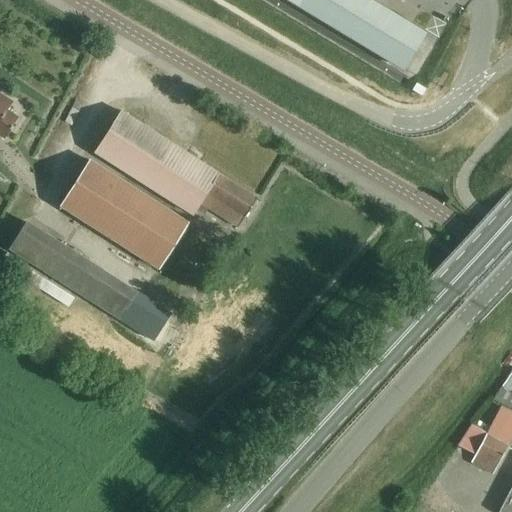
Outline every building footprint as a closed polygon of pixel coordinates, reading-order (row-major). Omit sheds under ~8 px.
[(286,0),(401,69),(422,34),(366,0),(286,0)] [(6,111),(11,103),(0,95),(0,137),(3,139),(17,118),(6,111)] [(198,204),(237,229),(256,199),(120,113),(94,154),(191,215),(198,204)] [(60,209),(157,270),(186,224),(89,162),(60,209)] [(8,250),(119,321),(136,294),(25,223),(8,250)] [(2,263),(21,276),(27,266),(8,254),(2,263)] [(27,282),(69,308),(75,299),(33,273),(27,282)] [(151,339),(161,343),(169,325),(133,308),(124,327),(135,332),(130,342),(146,349),(151,339)] [(472,465),(494,476),(509,448),(487,437),(472,465)] [(511,511),(511,488),(500,511),(511,511)]
